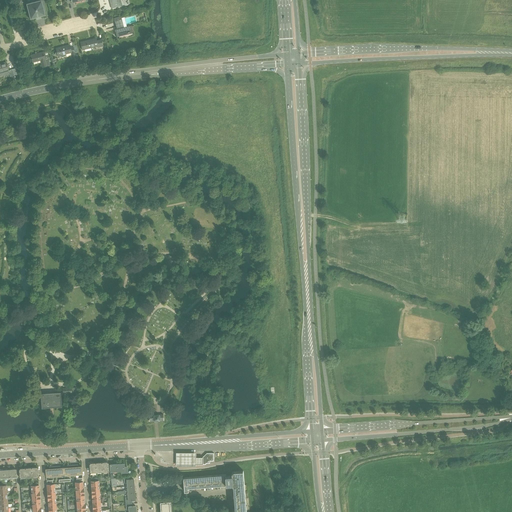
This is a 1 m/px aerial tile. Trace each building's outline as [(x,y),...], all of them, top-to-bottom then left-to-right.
[(40,16),(45,15),(41,0),(39,0),(26,3),(30,19),(38,17),(40,16)] [(109,0),(111,8),(122,6),(122,5),(125,4),(124,3),(121,3),(120,0),(109,0)] [(124,17),(121,18),(121,16),(114,18),(114,22),(116,29),(115,30),(117,37),(132,33),(130,26),(127,27),(126,25),(125,18),(124,17)] [(96,38),(82,41),(80,42),(82,49),(97,45),(97,47),(103,45),(101,39),(98,40),(96,40),(96,38)] [(56,48),(57,52),(55,52),(55,53),(55,55),(56,56),(57,55),(57,56),(61,55),(61,57),(66,56),(66,54),(71,52),(72,58),(76,57),(73,46),(70,47),(69,45),(56,48)] [(30,55),(32,62),(40,60),(42,67),(50,65),(48,59),(45,60),(43,52),(30,55)] [(1,72),(8,70),(6,62),(0,63),(0,76),(2,76),(1,72)] [(60,392),(50,393),(51,406),(61,405),(60,392)] [(51,406),(50,393),(41,394),(42,407),(51,406)] [(203,457),(207,453),(203,457),(201,457),(196,457),(196,452),(176,452),(176,461),(176,465),(196,465),(196,464),(202,464),(203,464),(203,457)] [(210,460),(214,460),(214,452),(207,452),(207,453),(203,457),(203,458),(203,459),(203,460),(202,460),(202,464),(203,464),(206,464),(206,463),(210,463),(210,460)] [(117,464),(117,471),(121,470),(121,473),(127,473),(127,468),(124,469),(124,463),(117,464)] [(67,467),(64,468),(64,474),(68,474),(68,475),(73,474),(72,465),(67,465),(67,467)] [(77,465),(72,465),(73,474),(78,474),(78,473),(82,473),(81,466),(77,467),(77,465)] [(50,469),(45,469),(46,475),(50,475),(50,476),(55,476),(54,466),(49,467),(50,469)] [(59,466),(54,466),(55,476),(61,475),(61,474),(64,474),(64,468),(60,468),(59,466)] [(245,485),(244,470),(233,471),(233,475),(227,475),(226,475),(184,478),(184,483),(185,491),(189,491),(189,486),(221,484),(227,483),(227,485),(230,484),(234,484),(234,485),(236,485),(237,509),(232,510),(232,511),(245,511),(244,485),(245,485)] [(127,483),(127,486),(134,486),(133,479),(128,479),(128,476),(126,477),(124,477),(124,483),(127,483)] [(125,497),(126,504),(130,503),(130,500),(135,500),(135,493),(128,493),(128,497),(125,497)] [(170,511),(170,501),(160,502),(160,511),(170,511)] [(130,503),(126,504),(126,510),(129,510),(129,511),(136,511),(136,506),(130,506),(130,503)]
